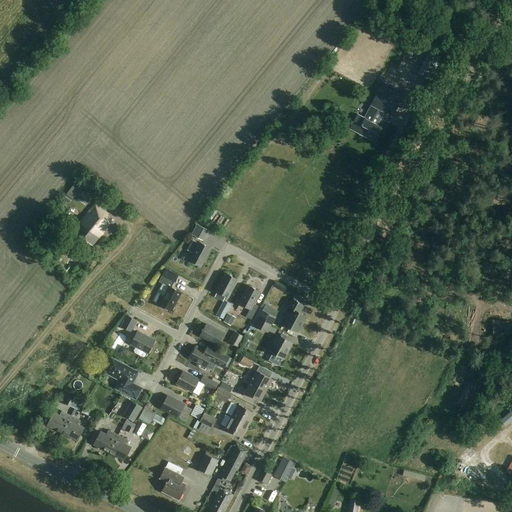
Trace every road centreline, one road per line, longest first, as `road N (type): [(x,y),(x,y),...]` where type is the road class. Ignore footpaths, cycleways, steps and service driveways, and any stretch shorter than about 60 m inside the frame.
road 1 (track): [(335,305),(501,0)]
road 2 (residential): [(335,305),(228,248),(155,382)]
road 3 (unclassified): [(233,511),(335,305)]
road 4 (tertiary): [(139,511),(0,442)]
